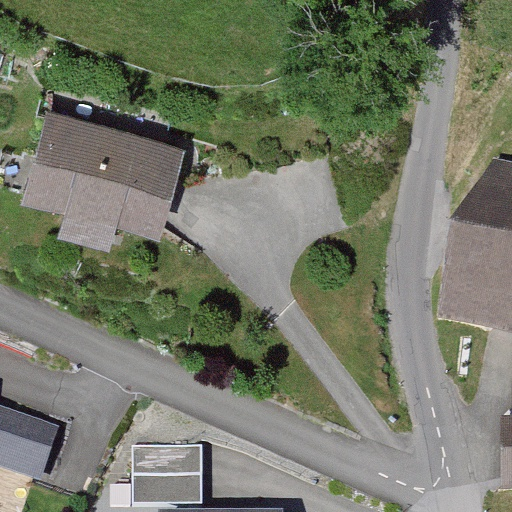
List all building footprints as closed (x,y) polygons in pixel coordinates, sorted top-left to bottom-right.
[(53,119),(31,197),(71,208),(63,234),(108,246),(115,221),(156,232),(178,153),(53,119)] [(511,155),(496,152),(458,308),(511,320),(511,155)] [(502,422),(503,487),(511,486),(511,382),(511,383),(511,422),(502,422)] [(0,461),(39,475),(55,429),(0,411),(0,461)] [(201,447),(134,447),(134,503),(202,503),(201,447)]
